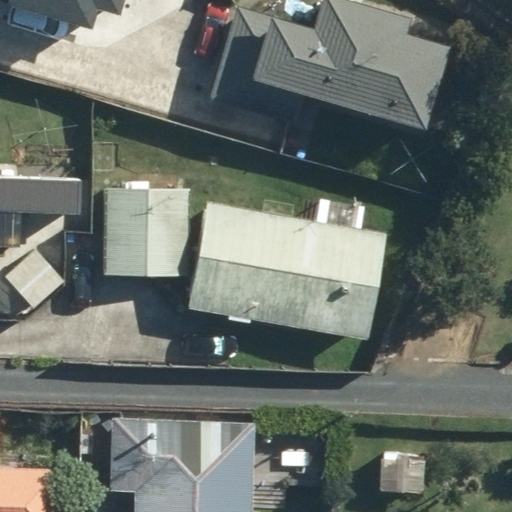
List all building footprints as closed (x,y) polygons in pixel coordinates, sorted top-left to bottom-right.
[(0,0),(0,11),(69,24),(73,0),(0,0)] [(335,0),(306,0),(304,8),(299,25),(230,3),(200,97),(232,107),(224,132),(276,149),(284,124),(293,96),(412,130),(437,46),(389,33),(394,17),(335,0)] [(0,248),(10,249),(12,210),(72,212),(73,179),(0,175),(0,248)] [(188,188),(100,184),(96,275),(184,279),(188,188)] [(181,310),(359,339),(376,233),(198,204),(181,310)] [(245,511),(250,423),(104,417),(101,490),(125,491),(124,511),(245,511)] [(374,449),(372,495),(419,497),(421,451),(374,449)] [(0,511),(51,511),(54,469),(0,466),(0,511)]
